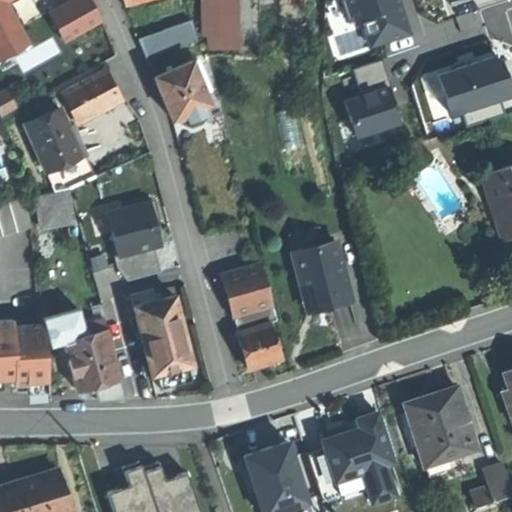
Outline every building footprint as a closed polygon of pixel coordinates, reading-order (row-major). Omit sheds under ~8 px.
[(0,0),(0,80),(26,67),(17,48),(26,43),(4,3),(9,0),(0,0)] [(85,0),(60,0),(41,12),(59,43),(97,20),(85,0)] [(210,48),(234,42),(233,0),(203,0),(204,32),(210,48)] [(340,0),(348,21),(360,17),(369,45),(408,32),(399,3),(395,4),(393,0),(340,0)] [(192,20),(163,30),(169,48),(198,38),(192,20)] [(493,57),(438,75),(450,113),(460,110),(498,98),(511,93),(511,89),(509,82),(506,83),(502,84),(500,75),(503,74),(498,60),(493,57)] [(360,95),(343,100),(355,136),(399,122),(389,94),(393,92),(382,58),(352,68),(360,95)] [(201,67),(195,69),(192,62),(155,77),(164,98),(172,119),(185,114),(188,121),(204,115),(202,108),(209,105),(201,86),(207,84),(201,67)] [(74,123),(121,100),(114,85),(107,71),(60,94),(74,123)] [(17,108),(7,88),(0,91),(0,112),(2,116),(17,108)] [(503,115),(498,98),(460,110),(465,127),(503,115)] [(24,124),(54,190),(70,185),(76,184),(90,178),(59,108),(24,124)] [(511,234),(511,165),(482,176),(502,238),(511,234)] [(49,193),(53,222),(73,219),(69,190),(49,193)] [(53,222),(49,193),(34,196),(39,225),(53,222)] [(23,198),(0,204),(0,236),(31,227),(23,198)] [(117,254),(154,245),(161,244),(156,226),(160,225),(154,200),(107,212),(117,254)] [(289,235),(294,251),(323,244),(319,227),(289,235)] [(323,244),(294,251),(292,252),(305,301),(311,300),(314,309),(332,304),(351,300),(336,241),(323,244)] [(154,245),(117,254),(114,255),(117,266),(126,279),(161,271),(154,245)] [(221,275),(238,332),(271,323),(278,321),(261,264),(221,275)] [(130,295),(133,306),(156,300),(154,289),(130,295)] [(174,296),(156,300),(133,306),(150,376),(155,375),(187,368),(192,366),(184,334),(186,333),(184,326),(182,316),(179,317),(174,296)] [(311,300),(305,301),(307,311),(314,309),(311,300)] [(83,336),(80,326),(76,311),(43,320),(50,345),(64,341),(83,336)] [(0,377),(12,377),(12,382),(47,380),(43,324),(11,326),(11,319),(0,319),(0,377)] [(84,387),(94,384),(119,377),(103,319),(80,326),(83,336),(64,341),(77,389),(84,387)] [(271,323),(238,332),(237,333),(247,370),(265,365),(282,360),(271,323)] [(187,368),(155,375),(159,390),(190,382),(187,368)] [(511,422),(511,368),(503,371),(508,388),(501,390),(511,422)] [(119,377),(94,384),(98,399),(124,397),(119,377)] [(425,465),(427,464),(441,459),(476,447),(456,386),(429,395),(404,403),(425,465)] [(320,439),(323,448),(334,481),(361,472),(366,487),(371,503),(394,496),(384,465),(393,463),(376,411),(355,418),(358,428),(343,432),(320,439)] [(261,511),(275,511),(287,508),(307,502),(292,456),(290,457),(286,445),(288,444),(287,441),(259,450),(243,455),(261,511)] [(180,448),(197,500),(207,496),(193,447),(184,446),(180,448)] [(321,501),(366,487),(361,472),(334,481),(323,448),(306,454),(321,501)] [(129,457),(143,511),(147,511),(169,504),(156,451),(143,454),(129,457)] [(441,459),(427,464),(431,476),(446,472),(441,459)] [(495,502),(511,496),(511,491),(503,464),(484,471),(490,487),(495,502)] [(23,482),(0,488),(0,511),(69,511),(57,471),(23,482)] [(477,508),(495,502),(490,487),(472,493),(477,508)] [(171,510),(169,504),(147,511),(212,511),(207,496),(197,500),(171,510)]
